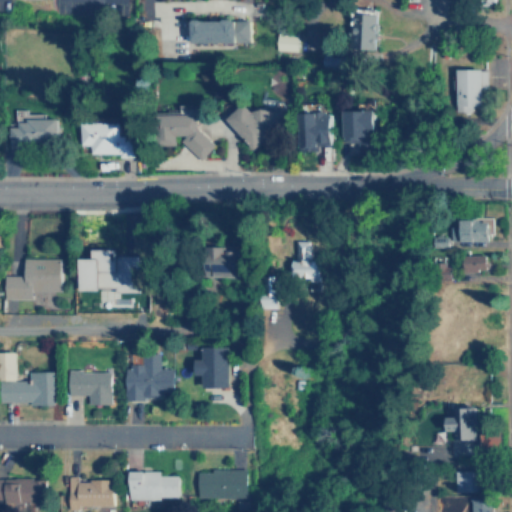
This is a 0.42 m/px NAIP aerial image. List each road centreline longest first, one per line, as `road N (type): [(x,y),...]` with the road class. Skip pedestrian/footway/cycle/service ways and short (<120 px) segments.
road 1 (tertiary): [(0,190),(511,186)]
road 2 (residential): [(0,429),(240,430)]
road 3 (residential): [(215,329),(0,327)]
road 4 (residential): [(511,130),(397,186)]
